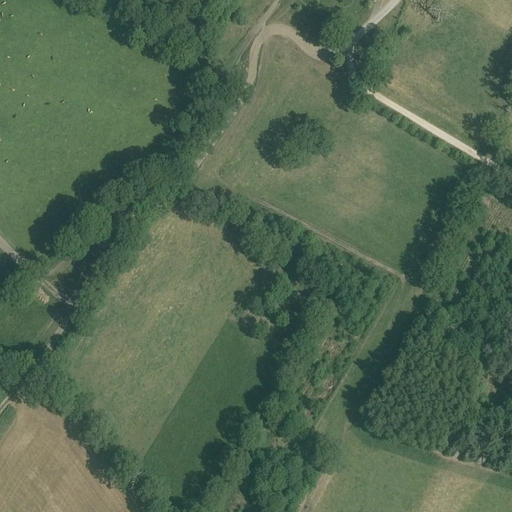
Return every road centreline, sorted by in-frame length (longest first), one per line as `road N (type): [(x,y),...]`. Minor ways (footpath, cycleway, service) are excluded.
road 1 (track): [(0,240),(53,290),(85,299),(265,32),(279,31),(315,54),(345,47)]
road 2 (track): [(511,175),(367,91),(345,47)]
road 3 (track): [(0,401),(31,349),(85,299)]
